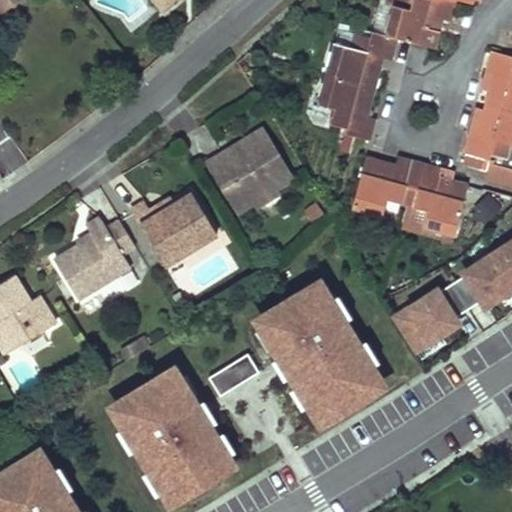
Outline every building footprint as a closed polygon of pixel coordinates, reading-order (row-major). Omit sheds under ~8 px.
[(0,0),(0,10),(14,0),(0,0)] [(161,0),(158,3),(163,9),(173,0),(161,0)] [(388,0),(388,4),(393,6),(391,13),(390,13),(387,25),(388,26),(386,35),(398,38),(437,48),(439,40),(438,40),(440,30),(432,28),(436,16),(443,18),(451,21),(457,0),(388,0)] [(388,4),(381,2),(373,31),(386,35),(388,26),(387,25),(390,13),(391,13),(393,6),(388,4)] [(442,23),(443,18),(436,16),(432,28),(440,30),(442,23)] [(339,28),(338,28),(332,52),(330,51),(327,64),(328,64),(326,73),(377,87),(379,79),(378,78),(381,69),(373,67),(376,55),(384,57),(392,59),(398,38),(386,35),(373,31),(341,23),(339,28)] [(484,103),(511,110),(511,55),(492,50),(486,72),(494,74),(502,76),(498,88),(491,86),(488,95),(487,95),(484,103)] [(384,57),(376,55),(373,67),(381,69),(382,64),(384,57)] [(344,133),(370,140),(376,118),(368,116),(360,114),(363,102),(371,104),(374,95),(375,95),(377,87),(326,73),(323,82),(322,81),(319,94),(320,95),(318,103),(334,108),(332,115),(331,115),(329,123),(346,127),(344,133)] [(502,76),(494,74),(492,81),(491,86),(498,88),(502,76)] [(371,104),(363,102),(360,114),(368,116),(370,109),(371,104)] [(472,122),(464,153),(466,153),(489,159),(491,154),(508,159),(511,143),(511,110),(484,103),(482,111),(475,110),(472,122)] [(292,179),(262,129),(233,146),(237,153),(226,160),(222,153),(209,162),(239,211),(255,201),(276,188),(292,179)] [(487,169),(489,159),(466,153),(464,163),(487,169)] [(395,200),(395,201),(402,203),(403,202),(408,203),(419,162),(398,156),(396,164),(393,172),(381,168),(383,161),(374,158),(375,157),(367,155),(352,206),(361,208),(361,210),(374,213),(374,212),(383,214),(387,198),(395,200)] [(383,161),(381,168),(393,172),(396,164),(390,162),(383,161)] [(408,203),(413,205),(413,206),(421,208),(421,207),(429,209),(424,225),(433,228),(433,229),(445,232),(446,231),(455,233),(468,184),(469,182),(461,180),(460,181),(451,179),(449,187),(437,184),(439,176),(441,168),(419,162),(408,203)] [(439,176),(437,184),(449,187),(451,179),(446,178),(439,176)] [(257,206),(279,193),(276,188),(255,201),(257,206)] [(154,216),(150,209),(145,201),(131,210),(165,265),(217,233),(192,192),(175,203),(154,216)] [(154,216),(175,203),(171,197),(150,209),(154,216)] [(453,240),(455,233),(446,231),(445,232),(433,229),(433,228),(424,225),(429,209),(421,207),(421,208),(413,206),(413,205),(408,203),(401,226),(453,240)] [(87,225),(94,236),(55,260),(78,299),(131,267),(123,254),(107,227),(100,216),(87,225)] [(107,227),(123,254),(135,246),(120,220),(107,227)] [(511,242),(396,322),(428,366),(511,306),(511,242)] [(31,300),(15,274),(0,282),(0,334),(10,351),(56,323),(39,295),(31,300)] [(326,280),(255,325),(319,435),(391,391),(326,280)] [(0,346),(5,354),(10,351),(0,334),(0,346)] [(178,368),(109,410),(169,510),(240,470),(178,368)] [(85,511),(45,446),(0,475),(0,511),(85,511)]
